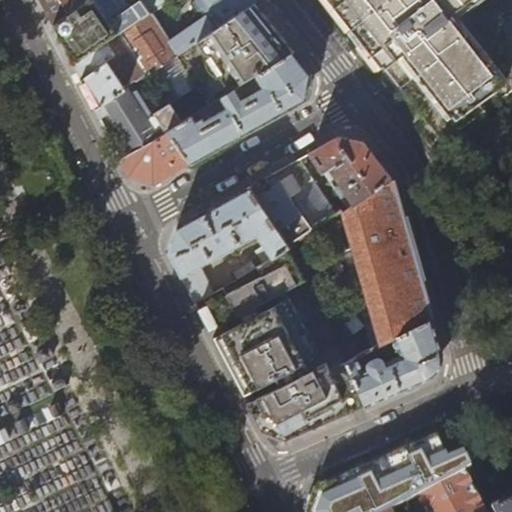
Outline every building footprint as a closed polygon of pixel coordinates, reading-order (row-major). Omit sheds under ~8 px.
[(86,0),(38,0),(51,25),(86,0)] [(57,36),(72,65),(107,41),(118,34),(94,0),(86,0),(51,25),(57,36)] [(153,69),(254,2),(252,0),(203,0),(213,13),(195,23),(169,41),(151,12),(118,34),(107,41),(116,55),(107,61),(125,89),(153,69)] [(144,0),(151,11),(166,0),(144,0)] [(511,0),(331,0),(386,69),(444,141),(511,90),(511,0)] [(250,79),(293,51),(284,39),(263,14),(254,2),(153,69),(166,90),(170,104),(181,122),(189,117),(222,97),(241,85),(250,79)] [(79,79),(107,61),(116,55),(107,41),(72,65),(76,72),(79,79)] [(267,119),(305,97),(310,72),(302,62),(293,51),(250,79),(252,82),(258,79),(263,84),(247,95),(241,85),(222,97),(228,106),(202,122),(200,118),(192,122),(189,117),(181,122),(169,129),(190,161),(267,119)] [(125,89),(107,61),(79,79),(93,104),(95,109),(125,89)] [(170,104),(166,90),(153,69),(125,89),(95,109),(99,118),(110,113),(132,146),(118,154),(120,158),(169,129),(181,122),(170,104)] [(167,174),(190,161),(169,129),(120,158),(123,164),(129,175),(153,182),(167,174)] [(378,160),(363,141),(339,136),(324,143),(310,152),(348,208),(391,177),(378,160)] [(336,213),(298,159),(285,165),(274,172),(302,215),(312,230),(336,213)] [(302,215),(274,172),(265,177),(273,187),(257,198),(280,230),(287,225),(292,231),(300,226),(296,219),(302,215)] [(399,203),(392,178),(391,177),(348,208),(345,210),(380,343),(393,336),(396,335),(432,316),(415,258),(399,203)] [(257,198),(248,186),(223,200),(187,220),(176,227),(168,251),(194,300),(213,291),(200,265),(259,234),(266,244),(258,249),(266,261),(273,256),(274,257),(289,247),(290,247),(289,244),(280,230),(257,198)] [(289,244),(312,230),(302,215),(296,219),(300,226),(292,231),(287,225),(280,230),(289,244)] [(213,291),(194,300),(202,315),(211,311),(217,324),(240,312),(258,302),(275,294),(285,288),(305,278),(289,247),(274,257),(273,256),(266,261),(257,267),(239,278),(213,291)] [(239,278),(257,267),(252,261),(236,271),(239,278)] [(275,294),(278,301),(289,295),(285,288),(275,294)] [(244,319),(213,335),(221,351),(229,347),(244,374),(235,378),(244,394),(276,376),(280,384),(256,398),(261,407),(253,411),(257,420),(262,429),(272,424),(277,421),(286,438),(295,434),(344,412),(366,403),(349,367),(333,372),(327,359),(317,364),(311,353),(317,350),(289,295),(278,301),(262,309),(244,319)] [(258,302),(240,312),(244,319),(262,309),(258,302)] [(437,333),(432,316),(396,335),(393,336),(400,352),(385,359),(381,356),(380,355),(371,359),(369,362),(368,366),(363,369),(356,355),(346,360),(349,367),(366,403),(402,387),(431,374),(442,351),(437,333)] [(341,350),(346,360),(356,355),(361,353),(355,342),(341,350)] [(261,407),(256,398),(248,402),(253,411),(261,407)] [(387,511),(388,511),(417,497),(463,473),(472,468),(464,454),(449,460),(438,438),(409,450),(325,487),(315,492),(307,511),(387,511)] [(483,511),(463,473),(417,497),(424,511),(483,511)] [(511,511),(511,500),(491,511),(511,511)]
